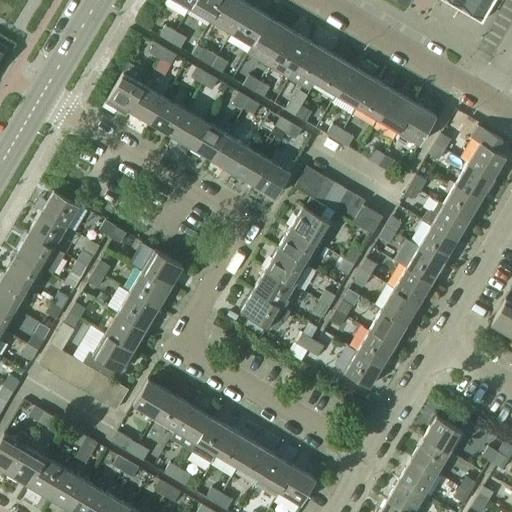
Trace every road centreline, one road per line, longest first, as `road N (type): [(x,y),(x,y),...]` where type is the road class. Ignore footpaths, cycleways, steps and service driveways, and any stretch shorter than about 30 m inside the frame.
road 1 (residential): [(368,457),(175,345),(251,214),(43,94)]
road 2 (residential): [(511,118),(312,0)]
road 3 (residential): [(435,344),(511,215)]
road 4 (residential): [(368,457),(435,344)]
